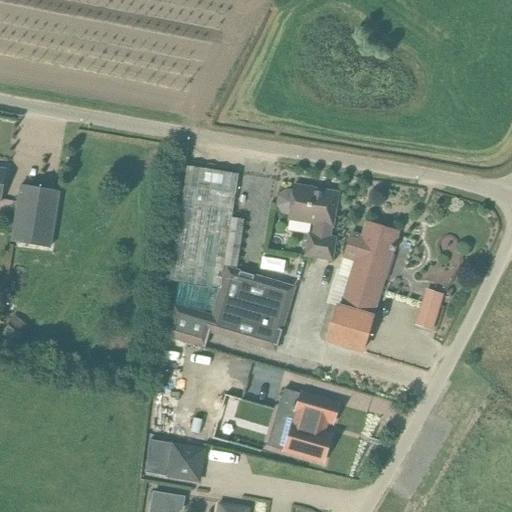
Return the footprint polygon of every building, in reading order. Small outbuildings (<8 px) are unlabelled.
[(187,166),(169,281),(220,289),(224,266),(236,267),(244,220),(231,218),(238,174),(187,166)] [(59,191),(21,185),(11,242),(49,247),(59,191)] [(338,193),(294,186),(293,192),(285,191),(278,197),(276,207),(281,215),(289,217),(288,220),(316,224),(314,235),(309,234),(306,256),(332,260),(336,238),(330,237),(332,227),(333,227),(338,193)] [(372,316),(374,309),(392,251),(395,251),(396,247),(393,246),(397,232),(367,223),(363,237),(351,233),(343,260),(355,263),(341,307),(330,303),(320,335),(328,337),(326,341),(362,352),(372,317),(372,316)] [(174,302),(164,335),(202,346),(207,330),(276,351),(294,288),(228,268),(219,300),(215,298),(212,313),(174,302)] [(443,295),(427,289),(416,323),(432,328),(443,295)] [(284,389),(277,413),(294,418),(284,451),(323,462),(331,435),(323,433),(327,421),(333,423),(339,404),(301,393),(295,416),(290,414),(296,393),(284,389)] [(207,448),(171,442),(165,477),(201,483),(207,448)] [(152,491),(150,511),(181,511),(183,493),(152,491)] [(248,511),(249,509),(229,506),(217,503),(215,511),(248,511)]
